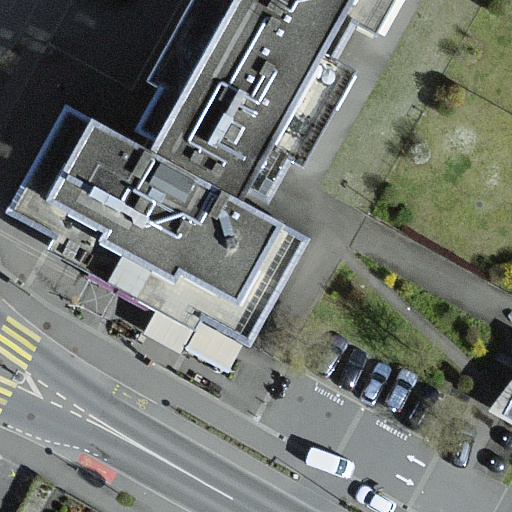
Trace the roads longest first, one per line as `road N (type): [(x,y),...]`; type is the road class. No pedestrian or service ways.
road 1 (tertiary): [(133,442),(0,336)]
road 2 (tertiary): [(261,511),(133,442)]
road 3 (tertiary): [(0,388),(133,442)]
